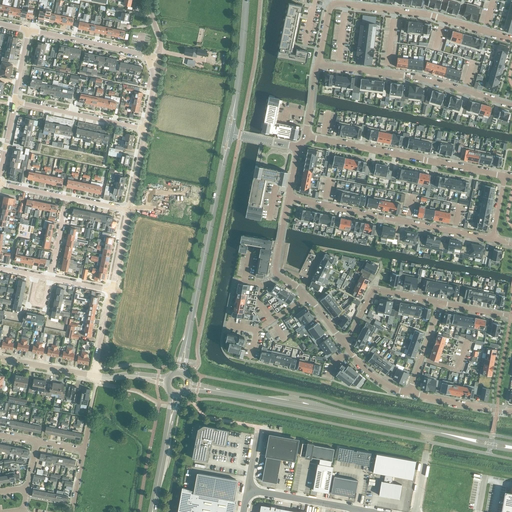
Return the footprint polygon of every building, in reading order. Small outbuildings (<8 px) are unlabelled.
[(9,14),(15,15),(17,0),(14,0),(13,8),(10,7),(9,14)] [(20,16),(26,17),(29,4),(29,0),(26,0),(25,10),(22,9),(20,16)] [(49,20),(55,21),(59,4),(59,0),(56,0),(54,14),(51,13),(49,20)] [(55,21),(61,23),(62,16),(59,15),(61,6),(62,2),(64,2),(64,0),(61,0),(59,0),(59,4),(55,21)] [(444,3),(444,0),(435,0),(433,8),(436,9),(436,8),(440,9),(441,2),(444,3)] [(444,0),(444,3),(447,3),(445,11),(448,12),(448,13),(451,13),(454,0),(444,0)] [(462,9),(464,2),(465,0),(464,0),(461,0),(461,2),(455,0),(454,0),(451,13),(454,14),(457,15),(459,8),(462,9)] [(466,18),(469,18),(473,5),(467,3),(464,2),(462,9),(465,10),(463,16),(466,17),(466,18)] [(302,6),(288,3),(286,15),(285,15),(277,57),(306,63),(308,51),(296,49),(295,54),(291,53),(300,12),(301,12),(302,6)] [(38,18),(44,19),(47,6),(44,5),(43,12),(40,11),(38,18)] [(479,6),(473,5),(469,18),(472,19),(476,20),(477,13),(481,14),(482,8),(479,7),(479,6)] [(61,23),(67,24),(70,7),(67,6),(65,16),(62,16),(61,23)] [(117,8),(116,11),(122,12),(121,20),(127,21),(127,20),(128,21),(129,16),(128,16),(129,13),(123,12),(123,9),(117,8)] [(95,32),(98,16),(96,15),(95,21),(92,20),(91,24),(90,31),(95,32)] [(368,23),(375,24),(376,17),(363,16),(362,23),(368,23)] [(101,33),(106,34),(109,21),(107,21),(105,27),(102,26),(101,33)] [(409,34),(411,22),(405,21),(404,28),(401,28),(400,37),(403,37),(404,33),(409,34)] [(112,35),(118,37),(121,24),(120,24),(121,23),(118,22),(117,29),(114,29),(112,35)] [(121,24),(118,37),(124,38),(125,31),(122,30),(123,26),(126,27),(127,24),(123,23),(121,23),(120,24),(121,24)] [(420,33),(423,33),(423,36),(429,37),(430,31),(431,26),(430,26),(430,24),(425,24),(422,24),(421,24),(420,33)] [(454,44),(458,32),(452,31),(450,38),(447,37),(445,44),(448,45),(449,43),(454,44)] [(463,34),(458,32),(454,44),(460,46),(463,34)] [(460,46),(465,47),(468,36),(463,34),(460,46)] [(473,37),(468,36),(465,47),(470,49),(473,37)] [(473,37),(470,49),(475,50),(479,38),(473,37)] [(475,50),(480,52),(480,54),(483,55),(484,51),(485,48),(482,47),(484,40),(479,38),(475,50)] [(34,45),(34,47),(49,50),(49,49),(49,48),(50,43),(45,43),(45,44),(37,42),(37,46),(34,45)] [(496,50),(507,54),(509,48),(508,48),(509,46),(500,43),(499,46),(497,45),(496,50)] [(3,52),(6,52),(17,55),(17,53),(15,52),(16,49),(7,47),(4,46),(3,52)] [(197,55),(206,57),(207,51),(198,49),(193,48),(193,50),(186,48),(184,55),(196,57),(197,55)] [(494,56),(505,59),(507,54),(496,50),(494,56)] [(17,55),(6,52),(5,57),(2,57),(1,61),(8,62),(9,59),(13,60),(14,56),(16,56),(17,55)] [(112,56),(109,67),(109,70),(117,71),(117,69),(118,64),(119,60),(113,59),(114,56),(112,56)] [(493,61),(495,61),(504,64),(505,59),(494,56),(493,61)] [(43,60),(32,58),(31,59),(34,60),(33,64),(44,66),(45,60),(43,60)] [(0,64),(2,65),(1,69),(12,71),(13,67),(12,67),(13,64),(0,61),(0,64)] [(12,71),(1,69),(0,72),(0,75),(10,78),(10,75),(11,75),(12,71)] [(501,74),(492,72),(491,72),(489,77),(490,77),(499,80),(500,80),(501,75),(501,74)] [(335,88),(336,76),(333,76),(332,75),(326,74),(326,75),(325,75),(325,82),(325,87),(331,88),(331,87),(335,88)] [(71,77),(70,81),(78,83),(79,79),(80,77),(71,75),(71,77)] [(341,86),(343,77),(336,76),(335,88),(340,89),(341,86)] [(347,87),(346,90),(353,90),(352,92),(356,93),(356,86),(353,86),(354,78),(348,77),(347,87)] [(359,91),(365,91),(366,80),(361,79),(360,87),(356,86),(356,93),(359,93),(359,91)] [(385,97),(386,90),(383,90),(384,82),(378,81),(377,93),(382,94),(382,96),(385,97)] [(497,91),(498,85),(489,83),(487,82),(485,87),(497,91)] [(395,98),(397,84),(394,83),(394,84),(390,83),(390,90),(386,90),(385,97),(395,98)] [(404,99),(405,92),(402,92),(403,85),(399,84),(400,84),(397,84),(395,98),(394,102),(400,102),(399,109),(403,110),(404,99)] [(408,93),(405,92),(404,99),(408,99),(408,100),(414,101),(416,87),(413,86),(413,87),(409,86),(408,93)] [(134,95),(134,98),(141,99),(142,93),(134,91),(134,88),(127,87),(126,89),(126,90),(132,91),(132,94),(134,95)] [(418,87),(416,87),(414,101),(420,101),(423,101),(424,95),(421,94),(422,88),(418,87)] [(91,104),(97,105),(99,97),(99,93),(100,89),(97,88),(96,97),(93,96),(91,104)] [(84,102),(85,102),(87,95),(88,91),(85,90),(85,91),(84,91),(83,94),(81,93),(80,98),(79,97),(78,102),(84,103),(84,102)] [(425,103),(434,106),(438,92),(435,91),(435,92),(432,91),(430,98),(427,97),(425,103)] [(444,108),(445,102),(442,101),(444,94),(441,93),(438,92),(434,106),(444,108)] [(111,96),(110,100),(109,107),(115,109),(115,108),(118,108),(120,102),(119,102),(120,98),(114,97),(111,96)] [(446,110),(452,111),(456,98),(454,97),(453,97),(450,96),(448,103),(445,102),(444,108),(447,109),(446,110)] [(131,97),(130,101),(130,103),(132,104),(140,105),(141,99),(134,98),(131,97)] [(263,122),(261,132),(268,133),(269,133),(272,133),(277,134),(277,135),(289,138),(296,139),(299,129),(298,129),(299,126),(296,125),(296,127),(276,123),(280,102),(281,103),(282,100),(280,99),(279,99),(269,97),(267,104),(264,122),(263,122)] [(461,116),(462,113),(463,107),(464,107),(460,106),(462,100),(459,99),(456,98),(452,111),(458,113),(458,115),(461,116)] [(463,107),(462,113),(465,114),(466,112),(471,114),(474,102),(469,100),(467,108),(463,107)] [(139,112),(140,105),(132,104),(130,103),(121,102),(120,105),(132,107),(131,110),(139,112)] [(478,116),(481,104),(474,102),(471,114),(476,115),(478,116)] [(481,104),(478,116),(483,117),(486,105),(481,104)] [(486,105),(483,117),(488,119),(487,123),(490,124),(492,116),(489,115),(491,107),(486,105)] [(496,124),(497,122),(498,118),(508,121),(510,114),(508,114),(509,112),(502,110),(501,112),(499,111),(498,116),(494,115),(491,123),(496,124)] [(49,131),(51,120),(53,121),(54,119),(50,118),(49,122),(45,122),(43,134),(48,135),(49,131)] [(336,133),(342,135),(344,123),(339,122),(339,120),(336,119),(335,125),(338,126),(336,133)] [(56,124),(54,133),(54,135),(59,136),(59,134),(62,123),(64,123),(64,121),(61,120),(60,125),(56,124)] [(70,135),(73,136),(74,129),(72,129),(72,127),(73,121),(72,120),(70,127),(67,126),(65,135),(64,137),(70,138),(71,138),(71,137),(70,136),(70,135)] [(24,125),(23,129),(32,131),(33,125),(22,123),(22,121),(20,121),(19,124),(24,125)] [(344,123),(342,135),(348,136),(351,124),(350,124),(344,123)] [(81,138),(83,127),(85,127),(85,125),(82,124),(81,129),(77,128),(77,130),(74,129),(73,136),(75,136),(75,137),(81,138)] [(362,126),(356,125),(354,137),(359,138),(361,131),(364,131),(365,125),(362,124),(362,126)] [(371,140),(372,140),(374,128),(368,126),(365,125),(364,131),(367,132),(366,139),(371,140)] [(91,140),(94,129),(95,130),(96,127),(92,127),(91,131),(88,130),(86,139),(85,142),(91,143),(91,140)] [(98,133),(96,141),(96,144),(101,145),(102,143),(104,131),(106,132),(106,130),(103,129),(102,133),(98,133)] [(380,129),(378,141),(383,142),(385,133),(386,130),(380,129)] [(22,136),(21,139),(30,141),(31,136),(20,133),(20,132),(18,131),(17,135),(22,136)] [(121,132),(120,135),(125,137),(125,140),(133,142),(134,135),(126,134),(126,133),(121,132)] [(397,135),(395,144),(401,146),(402,139),(405,140),(406,133),(403,133),(403,136),(397,135)] [(412,149),(415,138),(409,137),(410,134),(406,133),(405,140),(408,140),(407,148),(412,149)] [(418,150),(419,150),(421,141),(420,140),(420,138),(415,137),(415,138),(412,149),(418,150)] [(421,138),(421,141),(419,150),(424,151),(427,139),(421,138)] [(427,139),(424,151),(430,152),(431,147),(434,148),(436,142),(432,141),(432,140),(427,139)] [(436,142),(434,148),(438,149),(437,150),(439,150),(438,153),(442,154),(445,155),(447,143),(448,142),(436,139),(436,142)] [(116,145),(115,149),(123,150),(124,147),(131,149),(133,142),(125,140),(123,147),(116,145)] [(454,144),(447,143),(445,155),(447,155),(451,156),(452,153),(453,153),(454,152),(457,153),(458,146),(453,145),(454,144)] [(468,150),(468,148),(463,147),(463,145),(459,144),(458,146),(457,153),(461,154),(460,159),(466,160),(468,150)] [(22,151),(23,147),(13,145),(16,146),(16,149),(14,149),(12,155),(20,156),(28,158),(29,155),(28,155),(30,149),(26,148),(24,155),(20,154),(21,150),(22,151)] [(123,150),(115,149),(109,148),(109,151),(122,154),(120,163),(126,164),(126,165),(128,165),(129,161),(130,155),(126,154),(127,151),(123,150)] [(316,156),(315,157),(318,157),(319,151),(307,149),(306,155),(316,156)] [(486,151),(480,150),(478,162),(484,163),(486,151)] [(493,153),(487,152),(485,163),(490,165),(490,164),(492,155),(493,153)] [(492,155),(490,164),(494,165),(493,165),(500,167),(500,165),(501,165),(502,161),(501,161),(502,154),(496,153),(495,156),(494,155),(492,155)] [(338,166),(339,157),(334,156),(333,162),(330,161),(328,168),(331,169),(332,167),(337,169),(338,166)] [(361,161),(359,171),(359,172),(358,172),(358,173),(368,175),(368,174),(370,167),(365,166),(366,162),(361,161)] [(368,174),(373,175),(373,177),(379,178),(382,165),(375,164),(375,167),(373,167),(373,168),(370,167),(368,174)] [(285,186),(287,172),(280,170),(280,171),(277,170),(262,167),(255,165),(253,176),(253,179),(252,179),(248,201),(247,205),(245,216),(249,217),(249,215),(252,216),(252,217),(260,219),(262,208),(257,207),(258,203),(260,204),(265,179),(275,181),(275,180),(278,181),(277,184),(285,186)] [(382,165),(379,178),(391,180),(391,178),(392,171),(389,170),(388,170),(388,167),(382,165)] [(26,170),(21,169),(17,168),(10,167),(9,169),(8,169),(8,172),(9,172),(9,173),(10,173),(9,177),(15,178),(17,171),(21,172),(20,178),(24,179),(26,170)] [(395,181),(401,182),(404,170),(398,169),(397,172),(392,171),(391,178),(396,179),(395,181)] [(113,181),(117,182),(124,183),(125,177),(122,177),(122,175),(115,173),(113,181)] [(425,174),(423,183),(422,186),(422,187),(427,188),(427,190),(430,191),(430,189),(432,182),(429,182),(430,175),(425,174)] [(442,177),(436,176),(435,183),(432,182),(430,189),(434,189),(434,188),(439,189),(440,187),(442,177)] [(440,187),(439,189),(445,190),(445,187),(447,178),(442,177),(440,187)] [(463,181),(461,191),(460,193),(466,194),(466,196),(469,196),(470,190),(467,189),(469,182),(463,181)] [(113,187),(109,186),(106,186),(104,194),(111,196),(112,193),(122,195),(123,189),(116,188),(113,187)] [(337,201),(342,202),(345,190),(336,189),(335,195),(338,195),(337,201)] [(400,201),(395,200),(393,212),(398,213),(399,208),(403,208),(405,194),(402,193),(400,201)] [(28,206),(32,207),(33,200),(27,199),(24,212),(27,213),(28,206)] [(51,204),(50,211),(49,213),(49,216),(48,219),(54,221),(55,218),(51,217),(53,211),(56,212),(57,208),(58,208),(59,205),(54,204),(54,205),(51,204)] [(76,225),(78,217),(79,210),(74,209),(72,216),(75,216),(74,221),(71,221),(71,224),(76,225)] [(303,222),(305,210),(300,209),(299,212),(296,211),(294,219),(297,220),(297,221),(303,222)] [(317,212),(315,222),(314,225),(320,226),(323,214),(317,212)] [(329,215),(326,227),(332,228),(332,227),(335,227),(337,221),(334,220),(335,216),(329,215)] [(108,216),(106,223),(109,223),(107,232),(114,233),(115,228),(111,227),(113,217),(108,216)] [(337,221),(335,227),(339,228),(338,230),(344,231),(346,219),(340,218),(340,222),(337,221)] [(43,228),(46,229),(53,230),(53,228),(54,228),(54,225),(54,224),(52,223),(52,221),(45,220),(43,228)] [(352,220),(349,232),(350,232),(356,233),(356,231),(358,222),(352,220)] [(361,235),(362,232),(364,223),(363,223),(358,222),(356,231),(356,233),(361,235)] [(486,230),(487,225),(475,222),(474,228),(481,229),(481,230),(485,231),(485,230),(486,230)] [(370,224),(368,233),(368,234),(373,235),(376,236),(378,229),(375,229),(375,225),(370,224)] [(387,240),(387,238),(389,228),(383,226),(382,230),(378,229),(376,236),(381,236),(380,239),(387,240)] [(43,230),(43,234),(51,236),(52,236),(53,233),(52,232),(53,230),(46,229),(43,228),(40,227),(39,230),(43,230)] [(70,227),(69,234),(75,235),(78,235),(78,232),(81,232),(82,228),(77,227),(76,229),(70,227)] [(389,228),(387,238),(397,240),(399,234),(394,233),(395,229),(389,228)] [(408,244),(411,232),(404,230),(404,234),(402,233),(402,234),(399,234),(397,240),(397,242),(408,244)] [(420,247),(422,238),(418,237),(417,236),(417,233),(411,232),(408,244),(415,246),(414,250),(419,251),(420,247)] [(0,239),(8,241),(13,241),(14,239),(5,238),(4,237),(5,234),(1,233),(0,233),(0,239)] [(68,237),(67,240),(84,243),(88,244),(88,242),(74,239),(75,235),(69,234),(68,234),(67,237),(68,237)] [(238,251),(246,252),(247,245),(243,245),(243,243),(265,247),(265,249),(262,249),(257,273),(256,273),(255,276),(262,278),(263,276),(265,276),(265,273),(267,273),(269,261),(269,258),(270,258),(271,250),(269,250),(270,247),(271,248),(272,241),(241,235),(240,242),(241,242),(240,244),(239,244),(238,251)] [(426,239),(422,238),(420,247),(431,249),(434,236),(431,236),(427,235),(426,239)] [(97,241),(105,242),(112,244),(113,238),(102,236),(101,239),(98,238),(97,241)] [(434,236),(431,249),(442,251),(444,243),(439,242),(440,238),(436,237),(437,237),(434,236)] [(44,241),(35,239),(35,242),(43,244),(42,247),(49,248),(50,248),(50,245),(50,244),(50,242),(44,241)] [(66,245),(66,246),(72,247),(75,248),(76,245),(84,246),(84,243),(67,240),(67,242),(66,242),(65,245),(66,245)] [(444,243),(442,251),(443,251),(443,249),(453,251),(453,253),(456,241),(449,240),(449,244),(444,243)] [(464,253),(465,247),(461,246),(462,242),(456,241),(453,253),(459,255),(460,252),(464,253)] [(468,257),(475,258),(477,245),(471,244),(470,247),(469,247),(469,248),(465,247),(464,253),(469,254),(468,257)] [(477,245),(475,258),(481,259),(482,257),(486,258),(487,258),(488,251),(485,251),(485,250),(483,250),(484,246),(477,245)] [(65,252),(71,253),(73,253),(77,254),(77,252),(72,251),(72,247),(66,246),(66,247),(65,246),(64,249),(65,250),(65,252)] [(20,262),(21,262),(23,253),(19,252),(19,248),(15,247),(14,254),(16,254),(14,261),(16,261),(17,262),(20,262)] [(103,251),(102,254),(110,256),(111,250),(104,248),(97,247),(97,250),(100,250),(100,251),(103,251)] [(487,258),(486,258),(492,259),(491,261),(499,262),(499,258),(501,258),(502,254),(500,253),(501,250),(494,249),(493,252),(488,251),(487,258)] [(33,264),(39,266),(42,250),(39,250),(37,258),(34,258),(33,264)] [(21,262),(27,263),(29,251),(27,251),(26,256),(22,255),(23,253),(21,262)] [(329,255),(325,253),(322,259),(331,263),(333,264),(336,259),(333,257),(333,256),(330,255),(329,255)] [(64,258),(62,264),(76,267),(80,268),(82,268),(83,266),(72,263),(73,260),(70,259),(64,258)] [(101,263),(100,266),(108,267),(109,261),(91,258),(91,260),(98,262),(101,263)] [(331,263),(322,259),(320,264),(331,269),(329,268),(331,263)] [(371,262),(370,264),(364,262),(361,268),(362,268),(360,272),(362,273),(368,276),(370,272),(373,274),(374,273),(375,273),(377,269),(376,269),(378,265),(371,262)] [(398,279),(401,279),(403,273),(405,263),(401,262),(399,270),(400,270),(399,274),(392,273),(392,277),(391,276),(390,280),(391,281),(390,285),(391,285),(391,286),(395,287),(396,286),(398,279)] [(318,268),(328,274),(331,269),(320,264),(318,268)] [(326,278),(324,277),(326,273),(328,274),(318,268),(315,273),(326,278)] [(106,273),(99,272),(96,271),(92,270),(92,273),(95,273),(94,280),(97,281),(98,278),(105,279),(106,273)] [(326,278),(315,273),(313,278),(323,283),(326,278)] [(358,275),(356,279),(366,284),(368,280),(367,279),(368,276),(362,273),(361,276),(358,275)] [(406,288),(409,289),(412,275),(406,274),(406,273),(403,273),(401,279),(404,280),(403,287),(406,288)] [(412,275),(409,289),(412,289),(415,290),(416,282),(420,283),(421,277),(421,276),(418,276),(412,275)] [(427,290),(430,279),(430,278),(424,277),(421,276),(421,277),(420,283),(423,284),(421,289),(427,290)] [(313,289),(318,291),(320,285),(321,282),(323,284),(323,283),(313,278),(309,286),(310,287),(309,288),(313,290),(313,289)] [(366,284),(356,279),(354,284),(364,289),(365,286),(366,284)] [(453,283),(451,295),(450,295),(456,296),(457,291),(460,291),(462,285),(459,284),(453,283)] [(269,294),(274,297),(281,287),(276,284),(273,288),(271,286),(266,290),(268,293),(270,294),(269,294)] [(351,289),(361,294),(364,289),(354,284),(352,287),(351,289)] [(462,285),(460,291),(465,292),(464,298),(469,299),(472,287),(466,286),(462,285)] [(278,300),(285,290),(281,287),(274,297),(278,300)] [(351,289),(349,294),(359,299),(361,294),(351,289)] [(285,290),(278,300),(283,303),(290,293),(285,290)] [(320,300),(324,305),(331,299),(328,294),(326,291),(321,295),(323,298),(320,300)] [(493,304),(495,295),(496,292),(490,291),(487,303),(493,304)] [(499,292),(498,295),(495,295),(493,304),(497,304),(496,304),(503,306),(503,305),(504,305),(505,301),(504,300),(505,293),(499,292)] [(56,293),(55,299),(71,303),(71,301),(62,299),(63,295),(56,293)] [(74,299),(97,304),(98,297),(91,296),(90,300),(78,298),(79,294),(75,293),(74,299)] [(294,296),(290,293),(283,303),(288,306),(291,301),(292,302),(294,298),(293,297),(294,296)] [(89,309),(96,310),(97,304),(74,299),(74,302),(89,305),(89,309)] [(324,305),(327,309),(334,303),(331,299),(324,305)] [(383,314),(386,300),(380,299),(377,312),(383,314)] [(389,315),(393,316),(394,310),(391,309),(392,302),(386,300),(383,314),(389,315)] [(394,316),(397,317),(398,312),(403,313),(405,304),(400,302),(398,310),(394,310),(393,316),(394,316)] [(338,307),(334,303),(327,309),(330,313),(338,307)] [(54,305),(52,311),(70,315),(70,313),(60,311),(61,307),(54,305)] [(343,310),(340,305),(338,307),(330,313),(334,317),(337,315),(339,317),(345,313),(346,312),(344,309),(343,310)] [(430,309),(421,307),(419,316),(422,317),(428,319),(429,314),(430,314),(431,310),(430,310),(430,309)] [(298,321),(309,313),(310,313),(306,308),(294,316),(298,321)] [(28,320),(31,321),(33,313),(27,312),(26,315),(24,315),(22,322),(21,326),(24,327),(25,323),(27,323),(28,320)] [(453,314),(444,312),(444,313),(443,317),(443,318),(442,325),(448,326),(448,325),(451,326),(453,314)] [(85,321),(93,323),(94,317),(78,314),(75,313),(75,316),(85,318),(85,321)] [(302,329),(309,325),(307,322),(313,318),(309,313),(298,321),(301,326),(300,327),(300,326),(295,330),(297,333),(302,329)] [(351,319),(347,315),(345,313),(339,317),(342,321),(339,325),(344,329),(345,327),(345,328),(348,325),(347,324),(351,319)] [(45,316),(38,314),(37,325),(37,322),(43,323),(45,316)] [(480,319),(478,330),(483,331),(483,334),(486,335),(487,326),(484,326),(486,320),(480,319)] [(92,330),(92,327),(93,327),(94,324),(93,324),(93,323),(85,321),(83,321),(82,325),(71,323),(71,321),(69,321),(68,324),(68,325),(73,326),(75,327),(77,327),(78,327),(92,330)] [(366,322),(363,327),(374,332),(376,328),(379,329),(380,326),(374,323),(373,326),(366,322)] [(488,326),(486,334),(491,335),(497,336),(498,332),(499,332),(500,329),(499,328),(500,324),(499,324),(499,323),(494,322),(494,323),(493,323),(492,327),(491,326),(491,327),(488,326)] [(321,328),(317,323),(311,327),(309,325),(302,329),(304,332),(305,331),(308,336),(312,334),(321,328)] [(73,338),(74,329),(75,327),(73,326),(68,325),(66,332),(65,337),(73,338)] [(92,333),(91,333),(92,330),(78,327),(77,327),(75,327),(74,329),(83,331),(82,335),(87,336),(87,337),(90,337),(92,337),(92,333)] [(374,333),(374,332),(363,327),(361,332),(371,337),(373,332),(374,333)] [(315,343),(320,340),(318,337),(324,333),(321,328),(312,334),(315,339),(313,341),(315,343)] [(423,333),(415,330),(413,335),(421,338),(423,333)] [(371,337),(361,332),(359,336),(369,341),(367,340),(369,336),(371,337)] [(238,339),(236,339),(237,336),(227,334),(225,341),(229,342),(227,349),(236,351),(235,355),(242,356),(244,348),(240,347),(241,342),(243,343),(244,337),(239,336),(238,339)] [(369,341),(359,336),(356,341),(366,346),(369,341)] [(319,344),(323,349),(332,343),(329,338),(322,342),(320,340),(315,343),(317,346),(319,344)] [(364,351),(366,346),(356,341),(354,345),(355,346),(355,347),(358,348),(364,351)] [(332,343),(323,349),(326,354),(324,356),(326,359),(332,355),(330,352),(336,348),(332,343)] [(62,357),(68,359),(70,345),(68,345),(66,352),(63,352),(62,357)] [(373,355),(368,361),(372,364),(380,355),(375,351),(376,349),(374,347),(372,350),(370,352),(373,355)] [(372,364),(377,368),(383,360),(382,360),(384,358),(380,355),(372,364)] [(377,368),(382,371),(389,361),(384,358),(382,360),(383,360),(377,368)] [(392,364),(389,361),(382,371),(385,374),(389,369),(392,371),(396,365),(393,364),(392,364)] [(314,364),(312,373),(317,374),(317,373),(319,374),(321,366),(314,364)] [(335,375),(349,385),(351,382),(358,387),(365,378),(348,365),(346,368),(341,364),(339,367),(339,366),(337,368),(339,370),(335,375)] [(396,365),(392,371),(396,373),(393,379),(399,381),(404,369),(403,371),(397,369),(398,367),(396,365)] [(404,369),(399,381),(404,384),(410,371),(404,369)] [(16,375),(13,390),(19,391),(20,386),(22,376),(16,375)] [(22,376),(20,386),(24,387),(23,390),(26,391),(28,378),(22,376)] [(428,390),(428,389),(431,377),(430,377),(430,378),(424,377),(424,378),(423,378),(422,381),(423,381),(422,388),(428,390)] [(435,386),(438,387),(439,380),(436,380),(436,378),(431,377),(428,389),(434,390),(435,386)] [(30,384),(28,392),(34,393),(34,389),(38,390),(40,380),(38,379),(38,378),(34,378),(33,383),(32,383),(32,384),(30,384)] [(40,380),(38,390),(41,391),(41,394),(46,395),(47,389),(47,387),(45,387),(46,380),(43,380),(40,380)] [(439,380),(438,387),(441,387),(440,392),(445,393),(448,381),(442,380),(442,381),(439,380)] [(46,395),(46,396),(48,397),(48,396),(51,396),(55,396),(57,383),(54,382),(52,381),(51,382),(50,389),(47,389),(46,395)] [(57,383),(55,396),(59,397),(59,398),(61,398),(61,399),(63,400),(65,392),(62,391),(64,384),(63,383),(61,383),(60,384),(57,383)] [(69,385),(67,399),(71,400),(77,401),(78,394),(75,393),(76,387),(69,385)] [(474,386),(469,385),(466,397),(472,398),(473,393),(476,394),(477,388),(474,387),(474,386)] [(82,393),(79,392),(77,403),(87,405),(90,389),(83,388),(82,393)] [(486,400),(487,400),(489,389),(482,388),(482,389),(477,388),(476,394),(481,395),(480,399),(481,399),(481,400),(485,401),(486,400)] [(5,426),(11,427),(13,420),(14,415),(14,412),(11,411),(10,414),(11,414),(10,416),(8,416),(7,419),(5,426)] [(207,461),(207,460),(210,449),(208,449),(209,446),(210,446),(211,442),(214,442),(214,443),(226,446),(226,445),(225,445),(226,442),(228,434),(227,434),(228,431),(229,431),(229,430),(217,428),(217,429),(214,428),(214,427),(207,425),(206,427),(199,425),(197,436),(196,435),(194,443),(196,443),(195,446),(194,446),(191,458),(193,458),(193,457),(196,458),(195,459),(203,460),(206,460),(206,461),(207,461)] [(270,436),(269,441),(268,443),(267,445),(267,447),(267,449),(262,481),(276,483),(281,458),(294,460),(297,440),(270,436)] [(313,490),(328,493),(333,466),(331,466),(331,461),(332,461),(334,449),(313,445),(313,444),(307,442),(307,446),(302,445),(301,453),(305,454),(305,457),(311,458),(311,457),(320,459),(319,464),(318,464),(313,490)] [(368,466),(369,466),(371,453),(357,450),(356,451),(353,451),(354,450),(348,449),(340,447),(339,449),(337,460),(338,460),(340,460),(340,461),(351,463),(352,461),(355,462),(354,463),(366,465),(368,465),(368,466)] [(412,480),(416,461),(376,454),(373,472),(373,473),(373,472),(385,474),(384,482),(382,481),(381,481),(379,495),(379,494),(384,494),(384,495),(399,498),(399,499),(402,484),(401,484),(401,485),(391,483),(393,475),(412,479),(412,480)] [(15,472),(9,473),(10,481),(16,481),(16,479),(20,478),(19,474),(15,474),(15,472)] [(183,496),(180,511),(184,511),(231,511),(234,501),(232,500),(235,480),(236,480),(199,473),(196,492),(184,488),(183,496)] [(334,476),(331,493),(355,498),(358,481),(334,476)] [(511,511),(511,492),(506,492),(506,491),(502,511),(511,511)]
